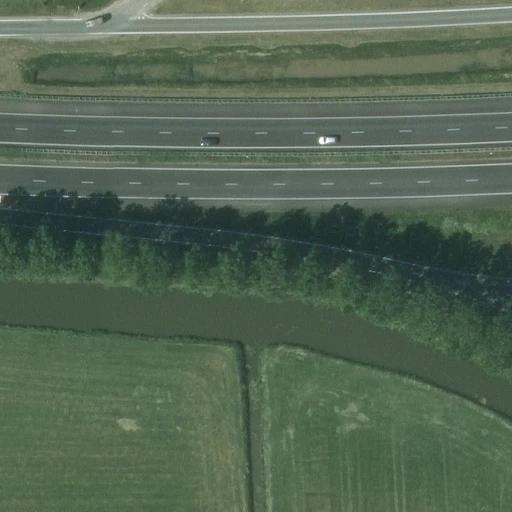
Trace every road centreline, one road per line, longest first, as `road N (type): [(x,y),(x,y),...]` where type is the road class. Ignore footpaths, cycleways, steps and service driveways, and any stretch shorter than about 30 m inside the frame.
road 1 (motorway): [(511,129),(0,130)]
road 2 (motorway): [(0,179),(511,179)]
road 3 (motorway): [(0,219),(248,241),(440,281)]
